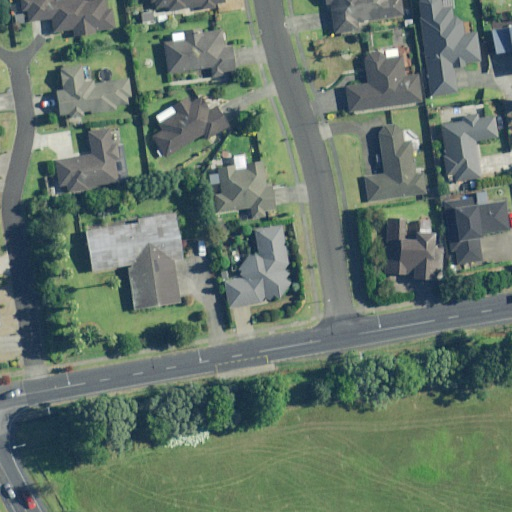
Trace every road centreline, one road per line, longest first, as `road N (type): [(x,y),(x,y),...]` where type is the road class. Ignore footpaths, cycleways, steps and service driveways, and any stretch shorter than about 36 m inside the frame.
road 1 (residential): [(267,0),(281,70),(315,163),(341,335)]
road 2 (residential): [(18,66),(26,125),(11,208),(35,390)]
road 3 (tertiary): [(341,335),(35,390)]
road 4 (tertiary): [(511,305),(341,335)]
